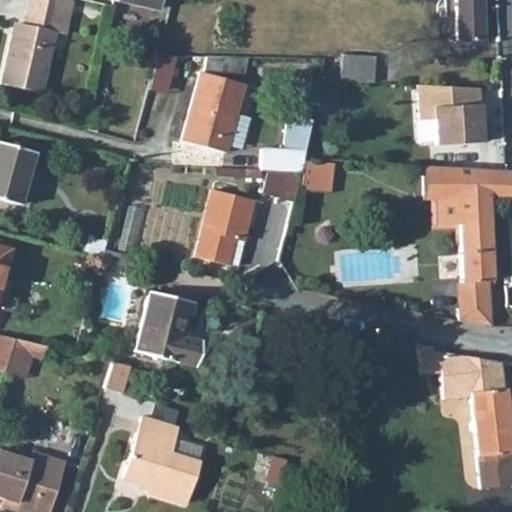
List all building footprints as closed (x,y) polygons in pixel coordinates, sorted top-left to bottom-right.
[(56,16),(53,31),(62,34),(69,0),(28,0),(27,10),(56,16)] [(114,0),(154,9),(156,0),(114,0)] [(454,0),(456,39),(483,38),(481,0),(454,0)] [(11,34),(0,80),(0,83),(39,92),(53,31),(56,16),(27,10),(23,24),(18,23),(15,35),(11,34)] [(158,53),(151,90),(169,93),(175,56),(158,53)] [(340,53),(339,79),(370,81),(372,55),(340,53)] [(239,83),(246,56),(205,56),(201,72),(239,83)] [(239,83),(201,72),(198,71),(179,140),(223,152),(242,83),(239,83)] [(450,167),(490,169),(486,92),(447,94),(448,122),(433,123),(434,142),(449,142),(450,167)] [(231,144),(242,146),(248,117),(237,115),(231,144)] [(298,172),(301,158),(310,120),(286,115),(282,150),(260,149),(259,169),(268,170),(281,171),(298,172)] [(86,121),(84,129),(96,132),(98,124),(86,121)] [(0,142),(0,199),(17,204),(32,151),(0,142)] [(329,193),(331,163),(302,161),(299,191),(329,193)] [(433,199),(433,225),(457,224),(459,281),(486,280),(490,280),(486,198),(507,197),(506,170),(490,169),(450,167),(431,166),(421,165),(422,199),(433,199)] [(241,176),(241,169),(215,167),(215,175),(241,176)] [(268,170),(261,192),(290,201),(297,175),(281,171),(268,170)] [(211,190),(195,257),(224,264),(225,263),(231,236),(240,239),(250,199),(211,190)] [(102,249),(105,240),(86,235),(81,253),(100,258),(102,249)] [(240,239),(231,236),(225,263),(236,266),(242,239),(240,239)] [(119,253),(102,249),(100,258),(95,274),(106,277),(110,262),(116,264),(119,253)] [(119,253),(116,264),(131,268),(134,257),(119,253)] [(455,282),(456,308),(487,306),(486,280),(459,281),(455,282)] [(190,302),(147,291),(132,351),(192,366),(198,341),(181,337),(190,302)] [(456,308),(456,319),(488,326),(487,306),(456,308)] [(0,371),(1,372),(12,337),(0,334),(0,371)] [(12,337),(1,372),(23,378),(30,356),(16,351),(19,339),(12,337)] [(44,345),(19,339),(16,351),(30,356),(39,358),(44,345)] [(431,345),(414,342),(418,373),(437,371),(440,398),(467,395),(478,487),(511,484),(511,472),(499,362),(440,352),(431,350),(431,345)] [(101,387),(120,393),(128,366),(109,361),(101,387)] [(139,417),(121,477),(140,483),(143,482),(148,483),(145,491),(185,503),(198,462),(169,453),(177,428),(139,417)] [(203,457),(207,444),(179,436),(174,449),(203,457)] [(45,455),(42,463),(27,458),(0,450),(0,497),(1,498),(13,502),(11,510),(17,511),(46,511),(63,461),(45,455)] [(42,463),(45,455),(29,450),(27,458),(42,463)] [(264,481),(277,485),(285,459),(272,456),(264,481)] [(0,506),(11,510),(13,502),(1,498),(0,500),(0,506)]
